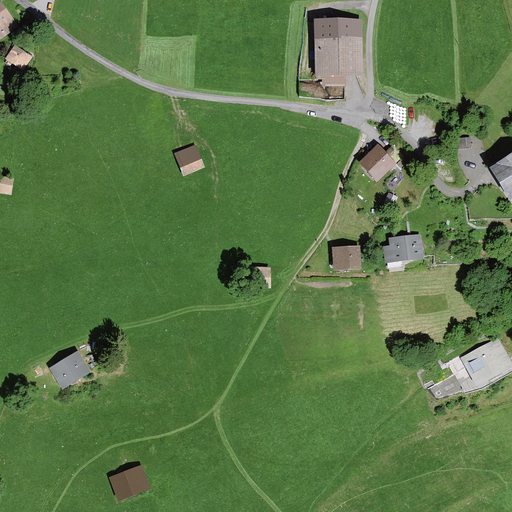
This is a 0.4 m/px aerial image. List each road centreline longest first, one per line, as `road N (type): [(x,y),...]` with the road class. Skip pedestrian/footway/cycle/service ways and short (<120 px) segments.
road 1 (residential): [(19,0),(82,48),(153,86),(285,105),(419,138),(429,174),(446,191),(478,182),(477,143)]
road 2 (track): [(299,265),(332,216),(364,136),(360,121)]
road 3 (track): [(375,0),(360,121)]
